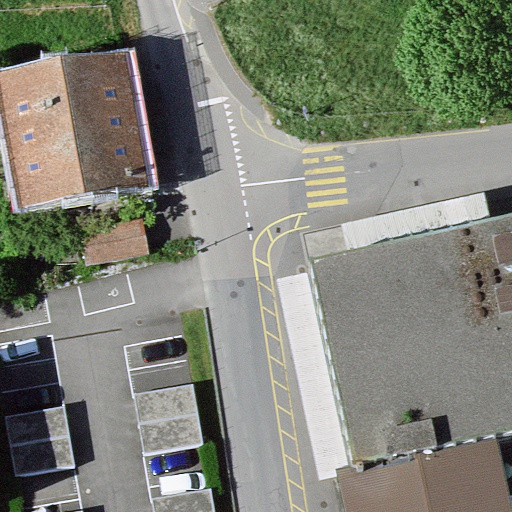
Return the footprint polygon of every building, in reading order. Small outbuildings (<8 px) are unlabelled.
[(118,67),(0,87),(0,161),(10,220),(141,197),(118,67)] [(511,511),(511,235),(318,282),(368,489),(349,493),(353,511),(511,511)] [(197,384),(135,393),(144,457),(206,449),(197,384)] [(68,412),(6,421),(14,479),(76,471),(68,412)] [(218,511),(215,489),(155,498),(156,511),(218,511)]
